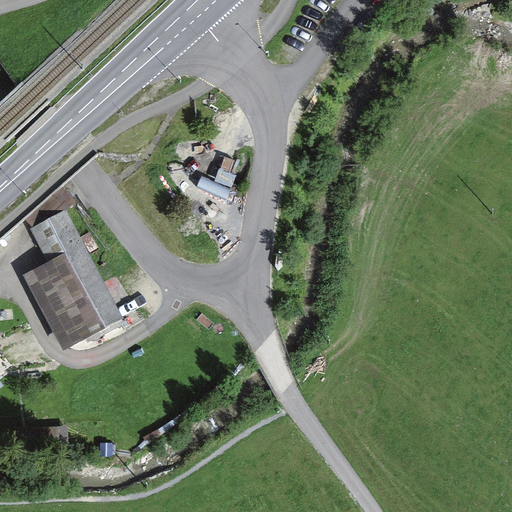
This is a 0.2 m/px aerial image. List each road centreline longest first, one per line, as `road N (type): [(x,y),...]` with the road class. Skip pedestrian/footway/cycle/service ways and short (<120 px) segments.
road 1 (unclassified): [(242,286),(160,267),(0,107)]
road 2 (unclassified): [(242,286),(265,199),(268,116),(238,60),(193,12)]
road 3 (unclassified): [(371,511),(295,405),(242,286)]
road 4 (primary): [(193,12),(0,185)]
